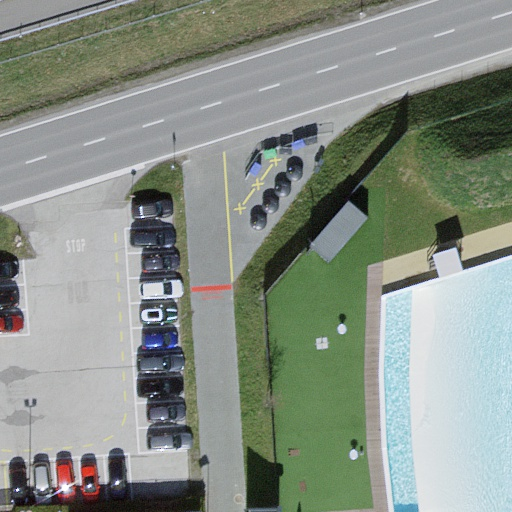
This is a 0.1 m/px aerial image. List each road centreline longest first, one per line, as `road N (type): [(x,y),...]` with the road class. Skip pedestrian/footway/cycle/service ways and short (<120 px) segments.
road 1 (tertiary): [(0,175),(511,16)]
road 2 (unknown): [(104,417),(135,399),(155,373),(150,307),(130,278),(98,272),(0,287)]
